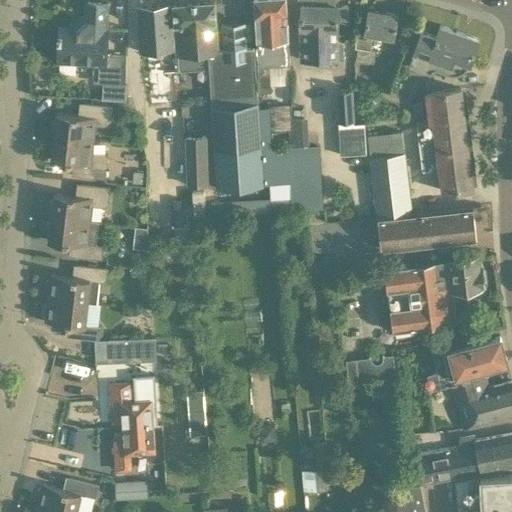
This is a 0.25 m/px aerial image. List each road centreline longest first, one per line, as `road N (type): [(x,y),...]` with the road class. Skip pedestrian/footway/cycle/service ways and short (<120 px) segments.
road 1 (residential): [(14,0),(17,186),(8,349)]
road 2 (residential): [(511,69),(511,287)]
